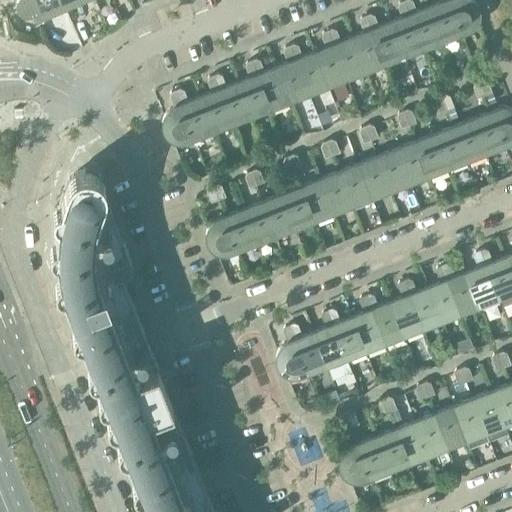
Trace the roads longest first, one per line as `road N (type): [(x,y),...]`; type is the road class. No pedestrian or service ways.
road 1 (residential): [(114,511),(12,254),(19,186),(63,92)]
road 2 (residential): [(194,325),(511,203)]
road 3 (residential): [(194,325),(139,172),(86,106)]
road 4 (residential): [(86,106),(139,48),(261,0)]
road 5 (residential): [(262,511),(194,325)]
road 6 (primary): [(70,511),(0,331)]
